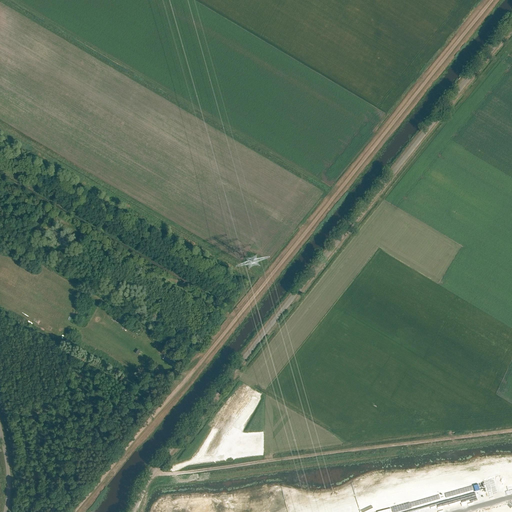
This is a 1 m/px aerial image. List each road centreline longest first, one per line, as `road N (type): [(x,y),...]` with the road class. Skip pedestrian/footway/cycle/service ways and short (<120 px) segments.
road 1 (unclassified): [(133,511),(154,470),(511,20)]
road 2 (track): [(188,375),(490,0)]
road 3 (track): [(511,428),(154,470)]
road 4 (unclassified): [(73,511),(188,375)]
